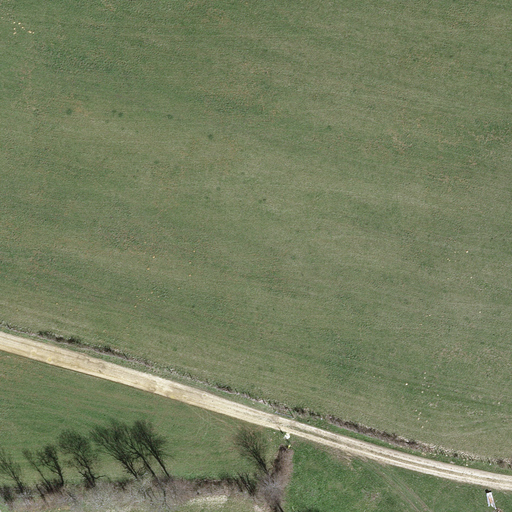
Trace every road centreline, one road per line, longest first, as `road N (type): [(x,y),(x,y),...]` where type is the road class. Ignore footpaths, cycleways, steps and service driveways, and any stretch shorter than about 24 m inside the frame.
road 1 (track): [(0,339),(353,445),(511,480)]
road 2 (track): [(314,434),(418,511)]
